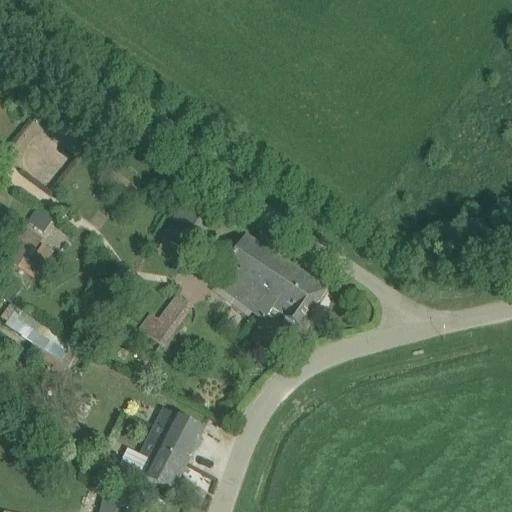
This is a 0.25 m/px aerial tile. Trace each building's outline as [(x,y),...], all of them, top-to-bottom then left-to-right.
[(22,173),(16,181),(34,194),(40,186),(22,173)] [(24,236),(49,226),(41,206),(16,216),(24,236)] [(185,207),(174,224),(164,241),(187,256),(209,222),(185,207)] [(327,292),(246,238),(219,285),(269,323),(276,311),(288,318),(286,320),(300,330),(327,292)] [(57,248),(45,241),(38,254),(31,250),(17,241),(4,263),(18,271),(37,283),(57,248)] [(150,317),(139,332),(163,349),(192,308),(179,299),(160,324),(150,317)] [(47,357),(70,371),(83,352),(19,309),(6,329),(47,357)] [(205,432),(165,412),(142,456),(153,462),(143,481),(172,496),(205,432)] [(124,472),(105,462),(96,479),(115,490),(124,472)] [(100,511),(135,511),(136,509),(103,501),(100,511)]
